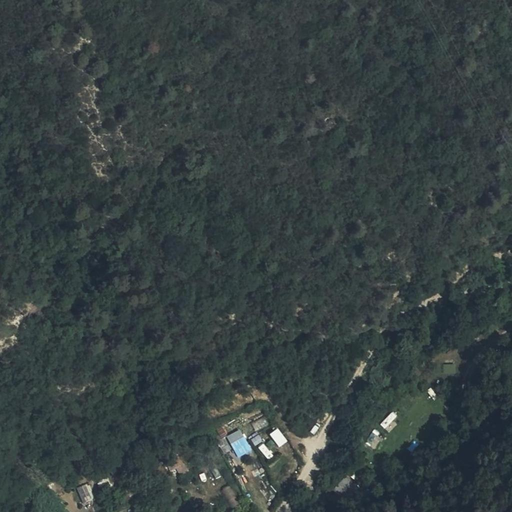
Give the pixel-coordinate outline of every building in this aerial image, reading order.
[(271,432),(280,445),(288,440),(279,427),(271,432)] [(240,437),(227,443),(233,456),(246,450),(240,437)] [(102,472),(111,467),(114,465),(110,455),(95,463),(98,469),(100,468),(102,472)] [(114,472),(111,467),(102,472),(98,474),(101,479),(114,472)] [(338,481),(335,484),(345,494),(348,490),(338,481)] [(92,498),(87,484),(79,487),(84,501),(92,498)] [(345,494),(335,484),(323,499),(333,509),(345,494)]
